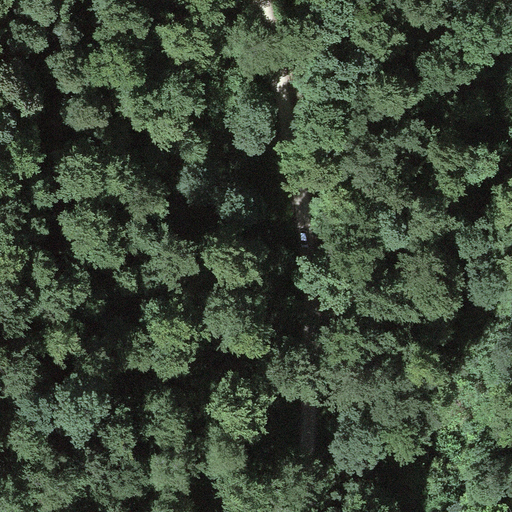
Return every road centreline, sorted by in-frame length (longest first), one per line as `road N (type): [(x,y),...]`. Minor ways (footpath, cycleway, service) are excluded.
road 1 (track): [(259,0),(298,170),(311,271),(303,511)]
road 2 (track): [(491,0),(466,46),(477,179),(452,281)]
